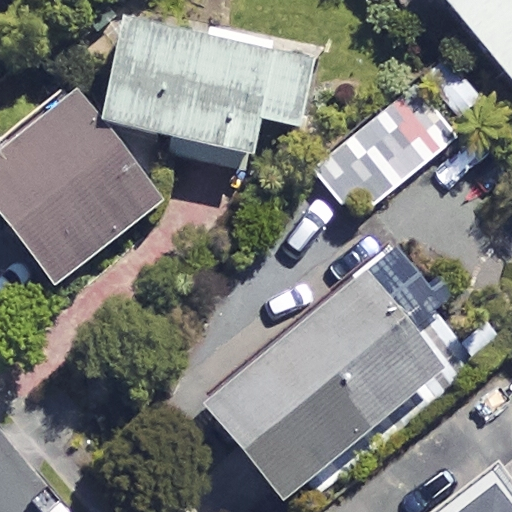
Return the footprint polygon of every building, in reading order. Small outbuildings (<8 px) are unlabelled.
[(511,0),(433,0),(511,94),(511,0)] [(317,49),(116,1),(89,118),(243,154),(252,118),(298,129),(317,49)] [(152,207),(67,98),(0,150),(0,229),(47,290),(152,207)] [(427,309),(380,251),(194,403),(273,500),(466,342),(434,304),(427,309)] [(511,511),(509,511),(500,511),(472,475),(423,511),(511,511)]
